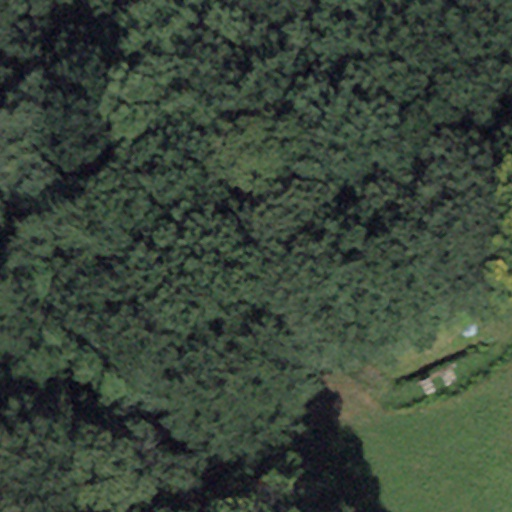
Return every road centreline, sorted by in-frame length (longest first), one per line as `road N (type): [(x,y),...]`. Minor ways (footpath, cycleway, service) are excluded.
road 1 (track): [(0,474),(77,473),(112,463),(148,434),(195,371),(335,269),(414,233),(511,206)]
road 2 (track): [(195,371),(324,349),(446,306),(511,298)]
